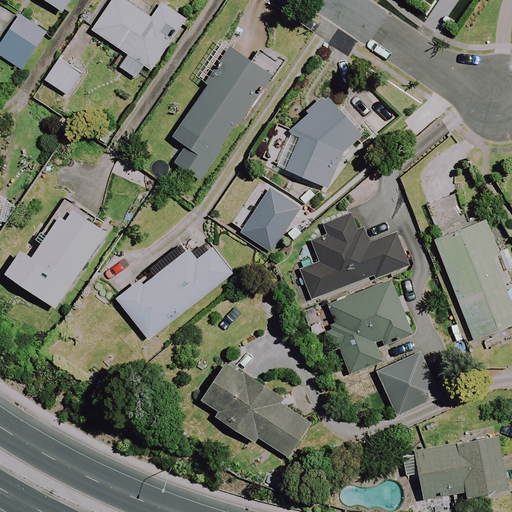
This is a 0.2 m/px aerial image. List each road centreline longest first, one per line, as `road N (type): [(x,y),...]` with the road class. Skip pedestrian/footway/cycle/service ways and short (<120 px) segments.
road 1 (trunk): [(0,422),(175,511)]
road 2 (residential): [(339,0),(501,98)]
